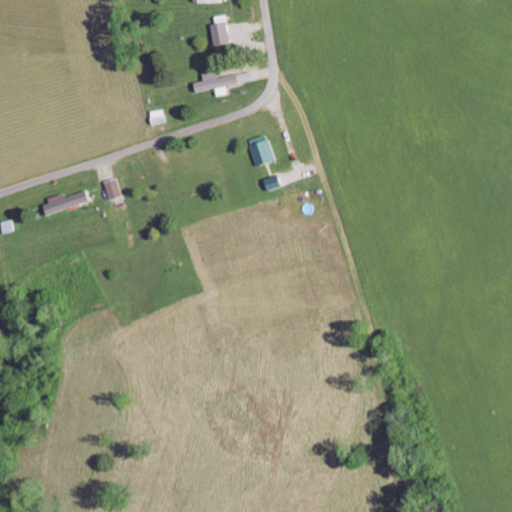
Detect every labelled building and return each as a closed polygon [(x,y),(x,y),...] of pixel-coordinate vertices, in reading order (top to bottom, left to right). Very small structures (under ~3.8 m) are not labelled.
[(232,42),(228,22),(212,25),(216,46),(232,42)] [(239,75),(218,77),(217,72),(203,73),(204,82),(195,83),(196,91),(240,86),(239,75)] [(257,167),(276,160),(268,139),(249,146),(257,167)] [(121,195),(116,177),(103,181),(108,199),(121,195)] [(63,196),(63,194),(42,200),(46,214),(89,201),(85,190),(63,196)]
